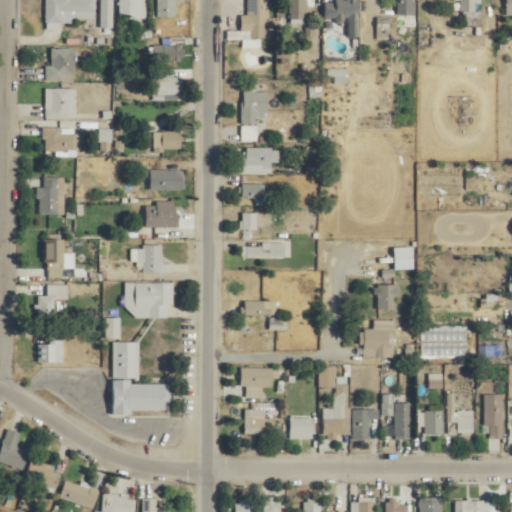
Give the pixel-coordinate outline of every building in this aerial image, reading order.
[(45,0),(46,22),(95,22),(95,0),(45,0)] [(119,0),(119,18),(147,18),(147,0),(119,0)] [(156,0),(157,17),(176,17),(176,2),(185,2),(185,0),(156,0)] [(243,41),(243,47),(260,47),(260,39),(268,38),(268,0),(247,0),(248,16),(241,16),(241,31),(226,31),(226,41),(243,41)] [(310,0),(289,0),(289,23),(311,23),(310,0)] [(359,0),(333,0),(333,17),(347,17),(347,38),(360,38),(359,0)] [(397,0),(397,16),(418,16),(418,3),(413,3),(413,0),(397,0)] [(484,11),(476,11),(475,0),(453,0),(454,12),(467,12),(467,35),(484,35),(484,11)] [(388,24),(375,24),(375,46),(388,46),(388,24)] [(185,64),(185,46),(147,46),(147,64),(185,64)] [(74,49),(51,49),(51,66),(45,66),(45,82),(74,82),(74,49)] [(183,95),(183,77),(153,78),(153,95),(183,95)] [(46,119),(77,119),(77,89),(46,89),(46,119)] [(268,93),(242,92),(241,142),(259,143),(259,117),(268,117),(268,93)] [(76,152),(76,135),(62,135),(62,128),(44,128),(44,152),(76,152)] [(182,132),(154,132),(154,152),(182,152),(182,132)] [(272,174),(272,164),(278,164),(278,149),(243,149),(243,174),(272,174)] [(185,170),(149,170),(149,190),(185,190),(185,170)] [(59,215),(59,178),(44,178),(44,187),(37,187),(37,215),(59,215)] [(241,184),(241,201),(265,202),(266,185),(241,184)] [(179,227),(179,202),(145,202),(145,227),(179,227)] [(258,213),(241,213),(241,230),(258,230),(258,213)] [(43,240),(43,271),(64,271),(64,240),(43,240)] [(243,244),(243,258),(286,258),(286,244),(243,244)] [(143,273),(174,273),(174,263),(163,263),(163,246),(132,246),(132,263),(143,263),(143,273)] [(407,246),(388,246),(388,265),(407,265),(407,246)] [(174,283),(127,283),(127,308),(136,308),(136,317),(169,317),(169,306),(174,306),(174,283)] [(69,300),(69,284),(47,284),(47,295),(37,295),(37,315),(55,315),(55,300),(69,300)] [(397,284),(378,284),(378,310),(397,310),(397,284)] [(276,301),(242,301),(242,316),(276,316),(276,301)] [(106,339),(121,339),(121,318),(106,318),(106,339)] [(395,358),(395,320),(374,320),(373,330),(361,330),(360,358),(395,358)] [(64,363),(64,336),(50,336),(50,343),(38,343),(38,363),(64,363)] [(139,342),(112,342),(112,412),(169,412),(169,382),(139,382),(139,342)] [(280,368),(240,368),(240,388),(245,388),(245,397),(261,397),(261,387),(273,387),(273,379),(280,379),(280,368)] [(443,375),(428,375),(428,434),(443,434),(443,375)] [(348,383),(337,384),(337,409),(349,409),(348,383)] [(484,427),(490,427),(490,439),(503,439),(503,394),(484,394),(484,427)] [(412,403),(396,403),(396,437),(412,437),(412,403)] [(265,409),(245,409),(245,434),(265,434),(265,409)] [(370,439),(370,419),(379,419),(379,409),(353,409),(353,439),(370,439)] [(474,433),(474,410),(456,410),(456,433),(474,433)] [(324,416),(324,439),(341,439),(341,416),(324,416)] [(313,439),(313,418),(289,418),(289,439),(313,439)] [(3,466),(26,466),(26,448),(20,448),(20,431),(3,431),(3,466)] [(55,493),(63,471),(32,460),(24,482),(55,493)] [(100,492),(66,480),(60,498),(94,510),(100,492)] [(135,511),(136,496),(104,494),(102,511),(135,511)] [(157,498),(143,498),(143,511),(170,511),(171,510),(157,510),(157,498)] [(375,511),(376,498),(359,498),(358,505),(336,505),(336,511),(375,511)] [(443,511),(443,498),(420,498),(419,511),(443,511)] [(322,511),(322,500),(304,500),(303,511),(322,511)] [(252,511),(253,501),(235,501),(235,511),(252,511)] [(455,511),(490,511),(491,501),(456,501),(455,511)] [(385,511),(407,511),(407,503),(385,503),(385,511)]
